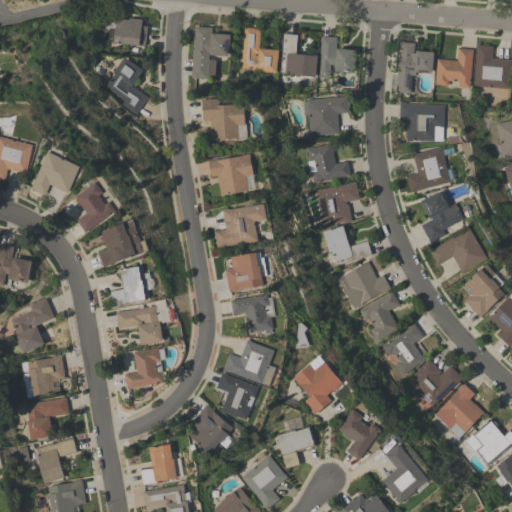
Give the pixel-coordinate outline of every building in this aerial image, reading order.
[(144,46),(112,42),(113,37),(107,36),(108,30),(114,30),(115,18),(128,19),(128,18),(141,19),(141,25),(147,26),(144,46)] [(195,26),(212,27),(212,33),(230,34),(229,45),(228,45),(227,56),(209,54),(208,59),(215,60),(214,79),(197,77),(197,78),(190,77),(195,26)] [(243,33),(242,33),(243,27),(260,28),(258,48),(278,50),(277,61),(276,72),(256,70),(256,69),(240,68),(243,33)] [(283,33),(297,34),(296,48),(299,49),(299,54),(317,55),(315,76),(294,74),(294,73),(280,72),(283,33)] [(320,41),(320,35),(336,37),(335,48),(355,49),(354,72),(334,71),(334,65),(330,64),(328,77),(317,76),(320,41)] [(399,40),(415,42),(414,49),(434,51),(433,63),(432,73),(415,71),(414,75),(412,75),(410,93),(400,92),(400,93),(394,92),(399,40)] [(511,59),(511,63),(510,63),(508,88),(472,85),(476,50),(475,50),(475,44),(493,45),(492,57),(511,59)] [(436,58),(456,60),(458,48),(472,49),(469,87),(458,86),(458,81),(447,80),(447,85),(434,84),(436,58)] [(142,69),(131,85),(147,97),(135,114),(128,109),(130,105),(104,87),(114,73),(112,72),(123,56),(142,69)] [(307,115),(303,115),(302,99),(309,99),(308,94),(315,93),(316,98),(325,98),(325,93),(335,93),(335,97),(347,96),(348,112),(336,113),(338,133),(309,135),(307,115)] [(201,99),(219,98),(219,104),(244,103),(245,124),(246,124),(247,138),(210,140),(209,128),(210,128),(209,120),(202,120),(201,99)] [(444,105),(443,127),(441,127),(441,139),(435,139),(435,140),(405,139),(406,120),(398,120),(399,102),(406,102),(406,103),(444,105)] [(511,119),(511,156),(502,158),(495,123),(511,119)] [(0,136),(33,144),(27,169),(28,169),(27,173),(7,168),(5,180),(0,178),(0,136)] [(308,172),(306,161),(308,161),(306,148),(331,143),(334,163),(347,161),(350,175),(312,182),(310,172),(308,172)] [(446,168),(451,167),(454,178),(449,179),(450,181),(449,181),(449,184),(426,190),(426,188),(409,192),(405,175),(417,172),(412,153),(417,152),(417,153),(441,146),(446,168)] [(48,151),(80,166),(68,192),(50,184),(45,195),(30,188),(48,151)] [(254,189),(220,195),(217,175),(211,176),(208,160),(215,159),(215,160),(250,154),(253,175),(252,175),(254,189)] [(511,164),(511,187),(510,188),(503,167),(511,164)] [(85,232),(76,220),(87,213),(75,196),(95,181),(103,192),(99,195),(105,204),(109,201),(115,210),(85,232)] [(349,183),(355,181),(359,199),(345,201),(345,204),(348,204),(351,221),(344,222),(344,221),(321,225),(314,190),(349,183)] [(443,229),(445,234),(429,242),(421,225),(432,219),(431,217),(429,218),(420,200),(426,197),(426,198),(441,190),(448,206),(455,202),(463,218),(443,229)] [(223,246),(223,247),(217,248),(214,231),(226,229),(225,224),(222,209),(229,208),(229,209),(264,203),(266,219),(254,221),(258,240),(223,246)] [(141,241),(145,240),(148,249),(142,251),(143,252),(135,255),(134,254),(110,263),(110,264),(103,267),(98,253),(107,249),(100,231),(133,219),(141,241)] [(342,225),(348,246),(367,241),(371,254),(336,265),(332,251),(328,252),(322,231),(342,225)] [(469,227),(487,258),(462,272),(452,255),(437,264),(429,251),(469,227)] [(0,243),(14,246),(12,257),(31,260),(28,282),(9,279),(9,274),(5,273),(3,286),(0,285),(0,243)] [(225,268),(232,267),(230,256),(256,252),(257,253),(260,253),(263,267),(264,267),(265,274),(262,275),(263,285),(239,289),(239,290),(229,292),(225,268)] [(336,278),(367,261),(376,278),(382,274),(390,288),(381,293),(381,291),(360,303),(361,303),(353,308),(343,290),(336,278)] [(141,264),(143,273),(149,272),(150,278),(152,279),(153,280),(154,282),(154,284),(153,286),(149,289),(147,290),(148,298),(126,302),(127,305),(119,306),(119,303),(113,304),(110,291),(122,289),(119,268),(132,265),(132,263),(136,263),(136,265),(141,264)] [(463,299),(469,295),(468,294),(472,290),(468,285),(464,289),(461,286),(484,265),(489,265),(499,275),(504,282),(498,287),(504,294),(487,309),(487,310),(479,317),(463,299)] [(391,291),(398,304),(387,310),(397,327),(375,340),(369,329),(374,326),(368,316),(364,319),(358,310),(391,291)] [(271,297),(274,315),(271,315),(273,328),(248,332),(245,312),(232,313),(230,299),(268,294),(268,298),(271,297)] [(511,343),(509,346),(498,335),(502,331),(487,317),(507,296),(511,301),(511,343)] [(31,310),(29,305),(45,298),(53,317),(35,325),(43,343),(23,352),(15,335),(16,334),(10,319),(31,310)] [(162,340),(152,342),(140,344),(137,325),(118,328),(115,312),(155,305),(155,300),(164,299),(165,308),(167,308),(169,320),(159,321),(162,340)] [(408,326),(408,325),(413,322),(422,335),(412,343),(424,359),(419,363),(419,362),(402,374),(394,363),(398,361),(392,352),(388,355),(381,346),(408,326)] [(228,371),(223,369),(229,353),(240,358),(247,339),(251,340),(250,341),(274,350),(268,364),(275,367),(269,385),(262,382),(261,383),(229,371),(228,371)] [(126,388),(124,374),(136,372),(133,351),(158,347),(158,349),(163,348),(164,358),(160,359),(162,371),(164,371),(166,378),(163,378),(164,382),(126,388)] [(26,396),(20,362),(51,357),(51,356),(60,355),(64,378),(57,379),(57,381),(52,382),(53,387),(58,386),(59,390),(33,395),(26,396)] [(309,363),(318,355),(323,361),(324,361),(342,382),(333,390),(332,389),(326,394),(331,400),(315,413),(304,400),(309,396),(299,384),(299,385),(293,377),(309,363)] [(406,380),(424,364),(423,363),(427,359),(439,371),(438,372),(439,374),(449,365),(462,378),(457,382),(456,381),(431,406),(406,380)] [(226,412),(226,413),(220,411),(228,391),(216,387),(222,371),(227,373),(227,374),(258,386),(254,397),(250,395),(246,405),(251,407),(246,419),(226,412)] [(470,425),(472,427),(470,430),(467,427),(458,437),(434,413),(439,408),(440,408),(457,390),(456,389),(462,382),(473,393),(468,398),(473,403),(473,402),(483,412),(470,425)] [(65,397),(68,413),(48,416),(52,436),(40,438),(40,437),(29,439),(26,420),(27,420),(25,403),(65,397)] [(227,434),(228,435),(226,436),(231,440),(226,446),(221,442),(220,442),(219,441),(210,453),(189,436),(197,427),(191,422),(206,404),(213,410),(212,411),(232,427),(227,434)] [(358,459),(347,451),(354,441),(337,429),(352,408),(363,416),(360,420),(369,426),(371,423),(380,429),(358,459)] [(295,451),(299,463),(285,467),(275,434),(284,431),(281,421),(299,415),(302,427),(309,425),(315,445),(295,451)] [(511,443),(487,464),(474,450),(465,440),(491,418),(504,433),(509,428),(511,431),(511,443)] [(72,437),(77,451),(58,457),(63,477),(43,483),(37,463),(38,462),(34,448),(72,437)] [(179,458),(182,476),(158,480),(158,482),(142,485),(139,469),(151,467),(148,447),(169,443),(171,451),(177,450),(178,457),(173,458),(173,459),(179,458)] [(426,481),(429,484),(419,493),(416,489),(400,503),(384,483),(384,484),(381,480),(396,467),(385,454),(399,443),(402,448),(428,480),(426,481)] [(500,487),(494,479),(501,473),(499,472),(500,471),(496,465),(511,453),(511,486),(508,481),(500,487)] [(268,454),(284,474),(284,473),(287,476),(271,489),(279,498),(266,509),(262,504),(263,504),(240,477),(268,454)] [(52,511),(51,505),(50,506),(47,486),(71,482),(71,481),(81,479),(85,502),(78,503),(78,505),(73,506),(74,511),(79,511),(52,511)] [(183,484),(186,500),(187,500),(189,511),(196,510),(196,511),(166,511),(165,504),(172,502),(171,499),(169,499),(169,503),(145,507),(143,491),(183,484)] [(216,511),(213,508),(224,499),(223,498),(224,497),(223,496),(228,492),(229,494),(238,486),(254,505),(255,504),(261,511),(216,511)] [(360,493),(365,499),(366,498),(369,502),(373,499),(370,495),(374,492),(381,501),(384,500),(387,504),(385,505),(390,511),(345,511),(342,508),(360,493)]
